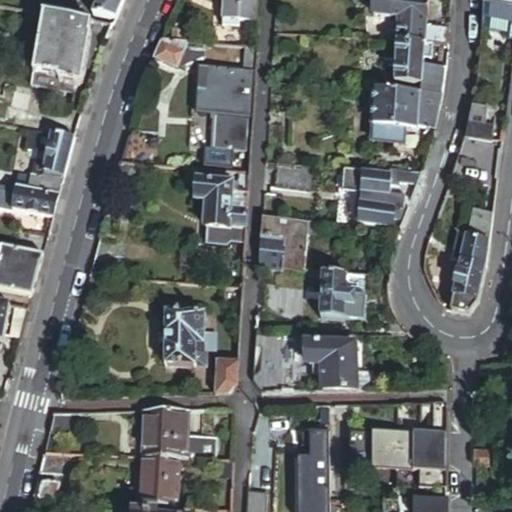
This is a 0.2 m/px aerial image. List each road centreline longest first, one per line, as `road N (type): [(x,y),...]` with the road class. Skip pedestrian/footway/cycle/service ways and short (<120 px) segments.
road 1 (residential): [(467,0),(459,117),(409,295),(417,316),(447,336),(468,338),(484,325),(511,187)]
road 2 (primary): [(1,511),(115,92),(156,0)]
